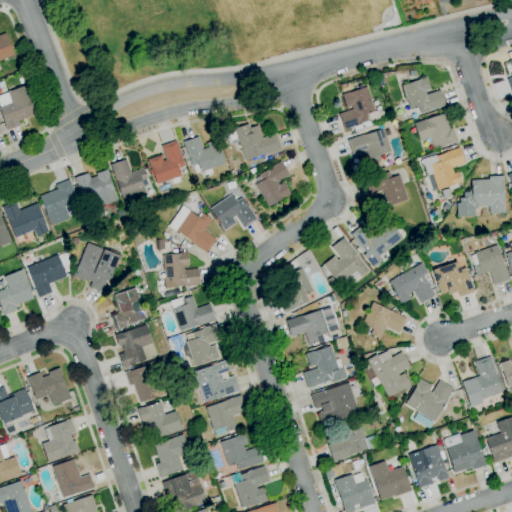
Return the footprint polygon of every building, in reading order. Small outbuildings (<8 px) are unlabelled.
[(0,61),(0,35),(5,33),(14,55),(0,61)] [(419,113),(417,107),(410,110),(401,86),(419,80),(418,79),(425,77),(430,90),(425,91),(426,95),(439,90),(444,105),(430,111),(430,110),(419,113)] [(6,131),(4,126),(5,126),(0,113),(0,95),(7,93),(7,92),(26,85),(36,115),(18,121),(20,126),(6,131)] [(344,129),(338,114),(352,109),(350,106),(346,108),(341,94),(349,92),(349,93),(366,87),(374,111),(366,114),(368,120),(358,123),(358,124),(344,129)] [(422,151),(419,141),(413,123),(425,119),(425,120),(444,114),(449,128),(452,127),(457,142),(452,143),(433,149),(432,147),(422,151)] [(244,160),(238,139),(230,141),(228,134),(235,132),(234,129),(248,124),(249,128),(258,126),(262,138),(276,134),(281,150),(264,155),(264,154),(244,160)] [(370,164),(366,152),(352,156),(347,140),(363,134),(364,135),(382,129),(390,151),(379,155),(380,160),(370,164)] [(200,173),(197,164),(191,166),(188,156),(187,157),(182,142),(198,137),(202,150),(208,148),(206,143),(216,140),(225,164),(200,173)] [(173,185),(171,179),(156,185),(150,167),(147,160),(160,155),(162,161),(165,160),(160,146),(176,141),(181,156),(180,156),(184,166),(178,168),(180,176),(178,177),(180,182),(173,185)] [(432,192),(427,176),(423,165),(421,165),(420,161),(421,160),(421,159),(435,155),(436,156),(444,153),(444,152),(459,147),(464,163),(451,168),(453,173),(458,172),(461,182),(457,184),(458,185),(448,188),(447,187),(432,192)] [(122,200),(115,180),(109,165),(125,159),(130,172),(143,168),(146,178),(140,180),(144,192),(122,200)] [(268,206),(254,185),(262,180),(259,175),(268,169),(267,169),(280,161),(288,175),(277,182),(278,185),(283,182),(290,194),(284,198),(283,197),(268,206)] [(98,207),(95,197),(82,201),(76,183),(76,184),(74,178),(88,173),(89,178),(96,176),(95,173),(107,169),(109,175),(108,175),(113,190),(117,200),(98,207)] [(382,208),(379,197),(383,196),(382,191),(369,195),(364,179),(378,174),(378,175),(388,171),(390,178),(398,175),(407,199),(388,206),(382,208)] [(457,217),(456,203),(459,203),(459,198),(463,198),(463,193),(467,193),(467,191),(471,191),(470,180),(488,179),(488,177),(503,176),(503,180),(502,180),(504,204),(505,213),(489,214),(488,206),(474,207),(475,216),(457,217)] [(51,225),(44,208),(41,209),(39,205),(42,204),(39,197),(57,189),(55,185),(69,180),(71,185),(70,185),(77,202),(64,207),(68,218),(51,225)] [(443,198),(441,191),(448,189),(451,196),(443,198)] [(224,231),(219,224),(219,223),(209,209),(231,194),(236,201),(241,198),(247,207),(248,206),(256,219),(243,229),(236,219),(234,221),(235,223),(224,231)] [(14,238),(5,217),(1,207),(15,201),(19,211),(36,203),(48,232),(36,237),(33,230),(14,238)] [(205,253),(192,243),(176,231),(176,232),(167,226),(182,206),(199,218),(202,213),(211,220),(203,230),(215,239),(205,253)] [(434,222),(431,215),(438,212),(441,219),(434,222)] [(0,246),(0,214),(1,217),(0,217),(10,242),(0,246)] [(372,268),(363,255),(364,254),(350,234),(363,224),(370,234),(388,221),(401,239),(387,250),(390,254),(379,263),(379,262),(372,268)] [(423,237),(417,234),(420,227),(426,230),(423,237)] [(166,240),(161,236),(164,231),(169,235),(166,240)] [(338,285),(327,271),(322,265),(333,256),(336,261),(339,258),(331,247),(343,237),(352,249),(352,250),(358,258),(359,258),(369,270),(360,277),(355,272),(338,285)] [(157,249),(156,240),(163,239),(164,249),(157,249)] [(511,278),(511,277),(511,240),(506,242),(509,251),(503,253),(511,278)] [(102,293),(89,287),(91,282),(84,279),(83,281),(72,276),(74,271),(75,271),(88,242),(118,256),(108,279),(104,287),(105,287),(102,293)] [(493,285),(488,272),(476,276),(472,266),(473,266),(470,256),(474,255),(474,253),(496,245),(503,264),(509,280),(493,285)] [(184,286),(175,287),(175,288),(165,289),(162,255),(180,254),(179,253),(187,252),(188,266),(183,267),(183,270),(198,269),(199,285),(184,286)] [(38,298),(34,289),(35,289),(26,267),(57,255),(66,277),(48,284),(51,292),(38,298)] [(459,297),(457,291),(448,294),(447,292),(440,295),(431,270),(456,261),(459,269),(465,267),(473,292),(459,297)] [(400,304),(398,300),(394,303),(391,298),(396,296),(388,282),(421,263),(426,273),(422,275),(426,282),(434,295),(420,303),(413,291),(408,295),(410,298),(400,304)] [(3,316),(0,308),(0,290),(7,288),(3,277),(22,269),(26,281),(33,299),(15,306),(17,310),(3,316)] [(284,313),(274,293),(289,285),(285,276),(301,269),(312,292),(304,295),(307,301),(298,306),(284,313)] [(116,331),(111,316),(119,313),(113,295),(135,288),(146,319),(124,327),(124,328),(116,331)] [(179,331),(171,309),(172,309),(169,301),(182,297),(183,299),(191,296),(196,309),(209,304),(214,320),(199,325),(199,324),(179,331)] [(379,339),(370,334),(372,329),(361,323),(372,302),(389,311),(389,310),(406,318),(398,334),(385,327),(379,339)] [(308,345),(304,333),(291,337),(285,321),(300,316),(301,316),(320,310),(328,331),(331,340),(318,344),(317,342),(308,345)] [(194,366),(192,361),(190,361),(186,360),(182,349),(184,345),(186,344),(186,342),(194,339),(193,338),(187,340),(185,335),(192,333),(201,329),(217,323),(222,339),(208,344),(209,347),(214,345),(219,359),(211,361),(194,366)] [(122,369),(118,355),(123,353),(121,345),(118,346),(114,335),(119,333),(120,334),(134,329),(134,328),(145,324),(151,344),(141,347),(145,360),(129,366),(129,367),(122,369)] [(307,388),(302,373),(316,368),(315,365),(309,367),(305,354),(313,351),(313,352),(330,346),(335,360),(339,359),(345,377),(331,382),(330,380),(322,383),(307,388)] [(387,398),(380,384),(373,388),(364,373),(371,369),(366,360),(375,355),(376,357),(387,351),(391,357),(401,352),(409,366),(397,373),(399,376),(403,373),(410,385),(407,387),(408,388),(404,391),(403,389),(387,398)] [(469,408),(461,382),(479,376),(474,362),(490,356),(496,374),(495,374),(501,393),(481,400),(482,403),(469,408)] [(149,369),(147,364),(158,360),(160,366),(149,369)] [(202,403),(198,389),(195,390),(189,373),(212,366),(211,365),(226,360),(230,371),(220,374),(221,380),(234,376),(239,392),(224,396),(214,399),(202,403)] [(511,391),(510,392),(509,387),(507,388),(502,371),(501,371),(498,363),(509,360),(510,365),(511,364),(511,391)] [(139,403),(133,385),(129,386),(124,372),(129,371),(129,372),(146,366),(149,374),(150,373),(153,382),(163,379),(168,393),(157,397),(139,403)] [(52,406),(48,395),(35,400),(29,383),(28,384),(25,378),(40,372),(41,377),(48,375),(47,372),(59,368),(61,373),(60,373),(70,399),(52,406)] [(434,422),(405,405),(415,386),(419,379),(431,386),(428,391),(431,392),(438,380),(452,388),(449,394),(450,394),(445,402),(434,422)] [(330,424),(326,412),(322,414),(320,408),(315,410),(310,395),(324,390),(324,391),(348,383),(358,415),(337,422),(337,421),(330,424)] [(5,427),(4,424),(2,424),(0,419),(0,388),(4,387),(7,396),(25,389),(33,410),(21,415),(21,417),(10,421),(12,425),(5,427)] [(215,437),(213,430),(212,430),(205,408),(224,401),(224,400),(240,395),(246,411),(232,416),(236,429),(226,432),(226,433),(215,437)] [(152,439),(146,421),(141,423),(136,409),(142,407),(159,402),(164,415),(175,411),(181,430),(169,434),(169,433),(152,439)] [(416,413),(432,422),(428,429),(412,420),(416,413)] [(492,463),(491,459),(492,459),(485,438),(499,433),(495,423),(511,417),(511,455),(510,456),(510,457),(492,463)] [(47,463),(41,444),(52,440),(47,427),(65,421),(65,420),(70,418),(75,433),(70,434),(72,441),(75,441),(78,453),(73,454),(58,459),(59,459),(47,463)] [(190,429),(187,422),(192,420),(195,427),(190,429)] [(392,432),(388,429),(391,424),(396,427),(392,432)] [(333,462),(327,445),(342,440),(339,433),(359,426),(364,439),(375,435),(379,448),(368,452),(367,449),(348,455),(349,456),(333,462)] [(453,473),(445,448),(442,440),(458,435),(459,435),(473,430),(476,439),(475,439),(483,463),(484,463),(485,466),(471,470),(470,468),(453,473)] [(238,470),(236,464),(227,467),(219,442),(237,436),(236,435),(243,433),(247,444),(242,446),(244,451),(257,447),(262,463),(248,468),(248,467),(238,470)] [(160,478),(155,464),(159,463),(153,445),(182,435),(188,453),(178,457),(182,470),(165,476),(165,477),(160,478)] [(418,489),(416,485),(417,485),(407,455),(436,445),(439,444),(442,451),(438,453),(440,456),(439,456),(444,471),(445,471),(448,478),(438,482),(436,477),(430,479),(432,484),(418,489)] [(0,450),(3,460),(14,456),(21,475),(9,479),(0,482),(0,450)] [(54,500),(51,492),(59,490),(51,466),(74,459),(80,477),(89,474),(94,488),(84,491),(62,498),(54,500)] [(379,501),(373,481),(372,481),(367,467),(384,461),(386,468),(388,467),(389,471),(402,466),(409,487),(410,487),(411,491),(393,497),(393,496),(379,501)] [(241,508),(233,484),(242,481),(239,475),(250,471),(264,466),(269,481),(255,486),(256,489),(261,487),(266,500),(259,503),(259,502),(241,508)] [(179,511),(171,511),(161,481),(194,470),(205,503),(193,507),(179,511)] [(351,511),(344,511),(342,507),(343,507),(333,480),(351,474),(352,476),(360,473),(363,480),(365,480),(372,500),(372,499),(374,504),(372,505),(371,504),(363,507),(363,508),(360,509),(358,504),(353,506),(354,511),(351,511)] [(5,511),(2,502),(0,502),(0,487),(20,480),(31,511),(5,511)] [(63,511),(61,505),(66,503),(66,501),(72,499),(72,501),(77,500),(76,498),(81,496),(82,498),(91,495),(96,511),(63,511)] [(212,511),(211,508),(209,509),(209,507),(213,505),(214,508),(216,507),(215,503),(220,501),(222,507),(212,511)] [(246,511),(252,510),(275,503),(278,511),(246,511)]
